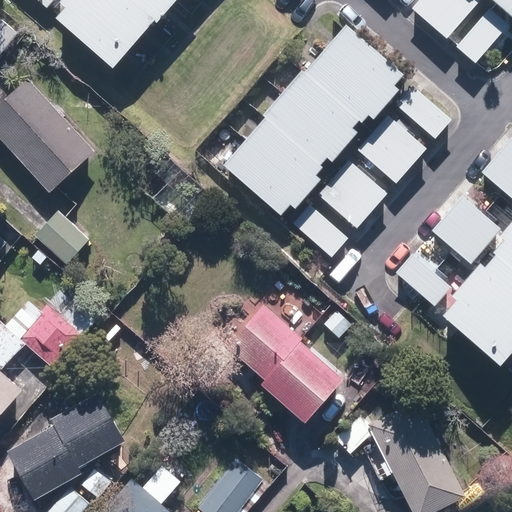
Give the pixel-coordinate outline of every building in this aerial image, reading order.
[(40,0),(54,12),(65,0),(40,0)] [(174,29),(139,0),(80,0),(72,10),(78,14),(68,25),(128,76),(169,27),(172,30),(174,29)] [(139,0),(174,29),(198,0),(139,0)] [(427,0),(418,10),(456,43),(489,5),(483,0),(427,0)] [(511,0),(495,0),(511,13),(511,0)] [(0,67),(25,36),(0,15),(0,67)] [(464,50),(483,66),(511,31),(511,30),(493,16),(464,50)] [(320,78),(373,126),(375,129),(381,121),(386,125),(411,97),(405,92),(414,82),(360,34),(320,78)] [(320,78),(279,124),(335,175),(337,173),(335,171),(341,164),(345,167),(371,139),(365,134),(373,126),(320,78)] [(0,114),(0,131),(59,197),(103,157),(35,81),(0,114)] [(403,108),(443,142),(459,124),(419,89),(403,108)] [(365,151),(404,187),(436,152),(400,120),(381,142),(377,138),(365,151)] [(335,175),(279,124),(238,171),(294,221),(304,211),(308,215),(334,186),(329,182),(335,175)] [(511,144),(502,156),(511,164),(511,144)] [(511,164),(502,156),(487,173),(511,195),(511,164)] [(326,198),(364,232),(397,196),(358,161),(326,198)] [(138,181),(160,201),(174,187),(152,166),(138,181)] [(470,199),(455,217),(494,250),(509,232),(470,199)] [(303,229),(340,260),(356,242),(320,210),(303,229)] [(43,239),(73,267),(96,242),(65,214),(43,239)] [(479,267),(494,250),(455,217),(440,233),(479,267)] [(0,254),(12,240),(0,229),(0,254)] [(511,237),(509,241),(511,244),(511,247),(503,257),(506,260),(511,265),(511,237)] [(37,255),(45,262),(52,255),(43,247),(37,255)] [(405,276),(443,310),(459,292),(421,258),(405,276)] [(511,265),(506,260),(496,273),(491,270),(463,302),(467,306),(455,319),(511,368),(511,265)] [(15,270),(21,278),(29,273),(23,264),(15,270)] [(0,420),(19,397),(0,381),(0,377),(21,353),(52,378),(92,330),(86,326),(97,313),(73,293),(62,306),(53,298),(35,320),(21,308),(0,333),(0,332),(0,420)] [(5,304),(10,308),(14,303),(9,298),(5,304)] [(323,314),(345,335),(356,324),(333,303),(323,314)] [(260,386),(306,425),(342,383),(297,345),(299,343),(260,309),(224,350),(263,383),(260,386)] [(17,450),(43,497),(90,469),(87,464),(133,437),(106,389),(59,415),(63,423),(17,450)] [(366,429),(410,511),(440,511),(464,499),(413,404),(366,429)] [(205,505),(214,511),(240,511),(267,477),(242,457),(205,505)] [(159,511),(153,507),(172,484),(154,469),(135,492),(124,482),(99,511),(159,511)] [(51,511),(85,511),(95,501),(74,485),(51,511)]
